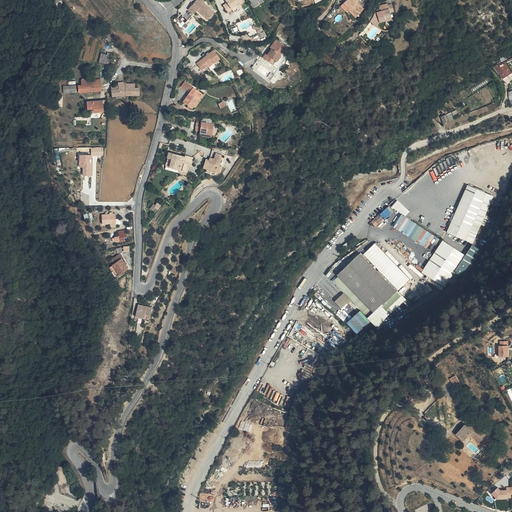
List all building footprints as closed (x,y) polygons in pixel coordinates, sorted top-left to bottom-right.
[(199,0),(197,0),(190,7),(194,13),(196,11),(206,21),(213,14),(199,0)] [(224,0),(223,1),(225,5),(228,8),(232,6),(240,0),(224,0)] [(351,0),(346,5),(345,6),(352,14),(361,7),(355,0),(351,0)] [(232,8),(234,11),(244,7),(242,3),(232,8)] [(384,5),(385,7),(385,9),(376,10),(372,10),(373,18),(380,18),(380,20),(386,19),(385,14),(390,13),(389,4),(384,5)] [(185,12),(181,15),(186,21),(190,18),(185,12)] [(186,21),(181,15),(177,18),(175,20),(178,23),(181,21),(183,23),(186,21)] [(289,48),(286,46),(288,42),(288,40),(281,34),(269,49),(270,50),(267,54),(279,62),(283,55),(289,48)] [(203,69),(207,66),(213,60),(215,62),(215,63),(221,58),(214,49),(197,63),(203,69)] [(101,53),(100,62),(110,64),(111,54),(101,53)] [(511,76),(511,68),(510,65),(508,62),(498,69),(505,81),(511,76)] [(190,86),(191,84),(186,80),(182,85),(187,89),(190,86)] [(75,86),(73,86),(67,86),(61,87),(61,94),(99,92),(98,81),(79,81),(79,86),(75,87),(75,86)] [(112,96),(126,95),(126,85),(126,84),(113,84),(113,90),(112,90),(112,96)] [(126,85),(126,95),(139,96),(140,89),(135,89),(136,85),(126,85)] [(184,101),(194,108),(204,94),(195,87),(184,101)] [(91,107),(91,110),(92,114),(102,113),(100,102),(90,103),(91,107)] [(442,118),(444,124),(449,123),(451,122),(448,117),(448,115),(442,118)] [(198,130),(198,131),(203,132),(202,133),(211,134),(213,134),(216,131),(216,125),(212,125),(212,123),(199,121),(199,123),(194,122),(193,130),(198,130)] [(92,156),(104,154),(103,146),(91,147),(92,156)] [(187,166),(188,166),(191,158),(183,155),(183,157),(166,152),(165,157),(166,157),(164,166),(177,170),(176,175),(184,177),(187,166)] [(212,158),(210,158),(209,160),(206,160),(203,159),(201,168),(204,168),(204,171),(214,173),(214,171),(218,173),(220,165),(218,165),(221,154),(213,152),(212,158)] [(79,154),(79,166),(83,166),(83,175),(93,175),(92,154),(79,154)] [(436,184),(431,180),(428,184),(432,188),(436,184)] [(469,185),(466,191),(478,196),(480,191),(469,185)] [(479,198),(460,190),(440,236),(458,244),(479,198)] [(405,216),(410,211),(398,199),(393,205),(405,216)] [(424,211),(418,222),(429,228),(435,217),(424,211)] [(392,226),(428,246),(431,241),(436,244),(440,237),(400,213),(392,226)] [(115,215),(111,215),(104,216),(104,225),(112,225),(118,224),(118,215),(115,215)] [(376,225),(372,220),(364,227),(369,231),(376,225)] [(364,253),(398,290),(413,276),(401,263),(400,265),(377,241),(364,253)] [(436,245),(414,277),(436,292),(458,260),(436,245)] [(115,271),(118,276),(128,269),(121,260),(124,259),(120,255),(111,261),(114,265),(110,268),(113,272),(115,271)] [(399,302),(354,256),(332,278),(334,279),(329,285),(363,319),(368,314),(369,316),(377,324),(399,302)] [(150,319),(152,307),(139,304),(136,316),(150,319)] [(509,356),(509,340),(499,340),(500,356),(509,356)] [(301,389),(307,377),(297,371),(291,384),(301,389)] [(455,388),(462,385),(457,374),(450,377),(455,388)] [(440,420),(431,413),(426,420),(425,420),(435,427),(436,426),(441,430),(451,417),(450,415),(452,413),(450,412),(448,414),(447,412),(440,420)] [(462,430),(460,429),(454,435),(462,443),(469,436),(472,432),(481,440),(485,435),(470,421),(464,427),(465,428),(462,430)] [(472,432),(469,436),(478,444),(481,440),(472,432)] [(511,495),(511,486),(507,486),(507,488),(494,489),(495,499),(511,498),(511,495)]
